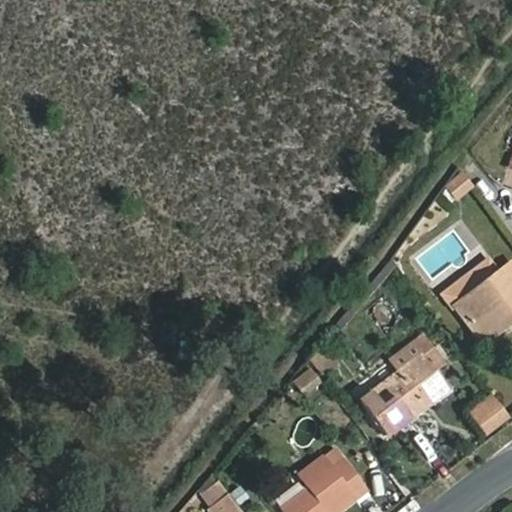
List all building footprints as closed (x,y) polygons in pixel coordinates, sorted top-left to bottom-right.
[(471,198),(460,183),(447,195),(456,208),(471,198)] [(457,310),(482,344),(511,319),(511,270),(511,269),(498,278),(457,310)] [(457,310),(498,278),(491,270),(451,302),(457,310)] [(486,349),(511,328),(511,319),(482,344),(486,349)] [(422,355),(371,392),(358,402),(383,436),(396,426),(447,388),(422,355)] [(463,414),(484,438),(508,419),(487,394),(463,414)] [(282,510),(283,511),(338,511),(366,490),(345,460),(333,470),(324,460),(299,479),(307,490),(282,510)] [(236,511),(214,481),(194,496),(205,511),(236,511)]
